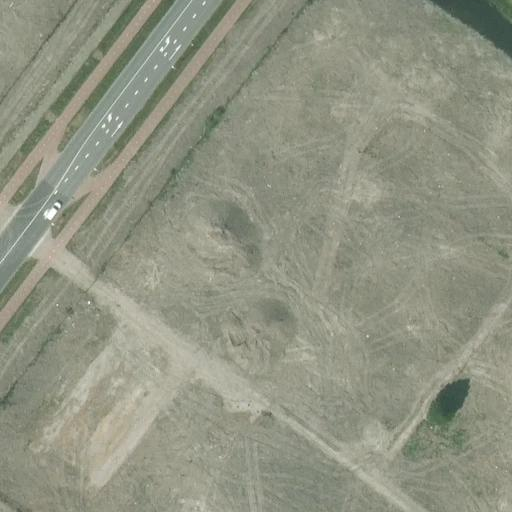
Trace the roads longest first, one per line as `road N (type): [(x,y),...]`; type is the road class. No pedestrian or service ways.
road 1 (track): [(0,213),(404,511)]
road 2 (tertiary): [(0,267),(199,0)]
